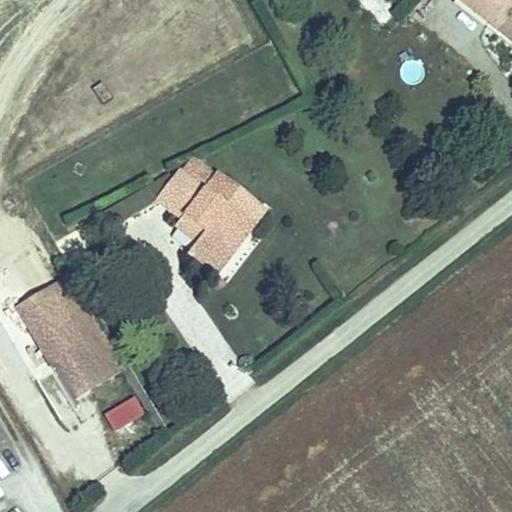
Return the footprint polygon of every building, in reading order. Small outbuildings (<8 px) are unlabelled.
[(388,0),(356,0),(380,26),(398,11),(388,0)] [(511,0),(442,0),(444,1),(444,0),(467,0),(487,14),(478,27),(510,51),(511,48),(511,0)] [(444,0),(444,1),(478,27),(487,14),(467,0),(444,0)] [(413,58),(396,70),(408,88),(426,75),(413,58)] [(216,179),(192,161),(179,175),(180,176),(158,203),(183,222),(176,231),(196,246),(188,255),(208,270),(243,225),(249,230),(263,213),(217,178),(216,179)] [(243,225),(208,270),(215,275),(249,230),(243,225)] [(54,285),(38,295),(93,385),(109,375),(54,285)] [(93,385),(38,295),(19,307),(56,366),(40,377),(64,416),(82,405),(76,396),(93,385)] [(102,415),(115,433),(140,415),(127,397),(102,415)]
